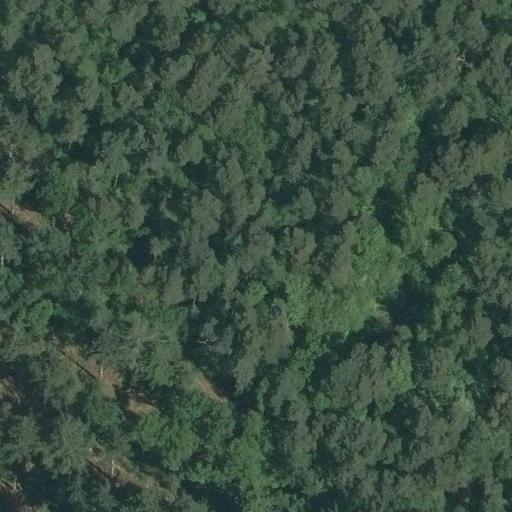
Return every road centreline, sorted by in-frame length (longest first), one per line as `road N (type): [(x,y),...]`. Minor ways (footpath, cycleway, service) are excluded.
road 1 (track): [(0,125),(216,385),(253,488)]
road 2 (track): [(0,379),(304,511)]
